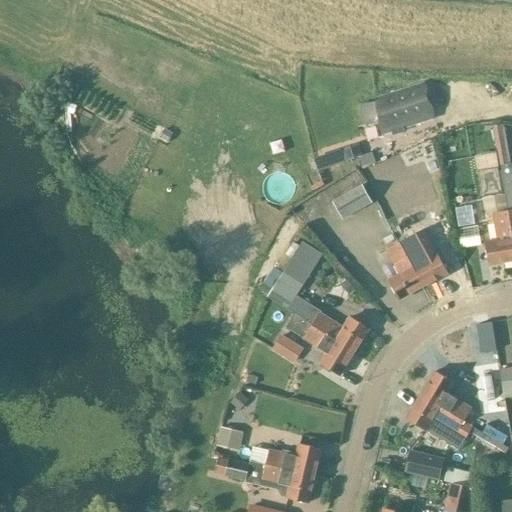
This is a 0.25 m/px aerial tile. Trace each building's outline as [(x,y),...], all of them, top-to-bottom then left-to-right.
[(375,98),(381,135),(434,117),(425,85),(375,98)] [(318,169),(374,149),(369,135),(313,156),(318,169)] [(511,234),(511,164),(501,166),(508,211),(511,234)] [(368,169),(378,194),(390,189),(380,165),(368,169)] [(478,171),(483,198),(502,195),(497,168),(478,171)] [(332,202),(342,220),(372,204),(362,186),(332,202)] [(384,195),(393,221),(414,214),(404,188),(384,195)] [(485,244),(489,264),(511,260),(511,234),(508,211),(492,214),(496,242),(485,244)] [(400,242),(424,286),(449,272),(438,253),(427,260),(413,235),(400,242)] [(312,325),(320,312),(321,311),(296,296),(322,255),(302,242),(267,298),(287,311),(288,309),(312,325)] [(389,281),(399,300),(424,286),(400,242),(385,251),(398,275),(389,281)] [(312,325),(354,351),(369,328),(351,317),(345,328),(320,312),(312,325)] [(321,365),(339,376),(354,351),(312,325),(303,340),(327,355),(321,365)] [(276,333),(269,352),(294,362),(302,343),(276,333)] [(497,356),(473,359),(480,405),(504,402),(497,356)] [(511,367),(499,370),(504,398),(511,397),(511,367)] [(436,371),(421,395),(464,421),(472,408),(447,393),(454,382),(436,371)] [(238,385),(225,420),(246,427),(258,392),(238,385)] [(464,421),(421,395),(407,419),(425,430),(430,421),(464,442),(472,427),(464,422),(464,421)] [(216,446),(239,452),(244,433),(220,428),(216,446)] [(265,464),(314,476),(321,449),(300,444),(297,456),(269,449),(265,464)] [(443,459),(408,451),(404,471),(439,478),(443,459)] [(224,477),(245,482),(249,464),(229,459),(229,460),(219,458),(215,474),(224,476),(224,477)] [(314,476),(265,464),(262,479),(279,483),(278,488),(282,495),(288,496),(287,498),(308,503),(314,476)] [(444,511),(445,511),(467,511),(473,489),(451,484),(444,511)] [(511,511),(511,500),(501,501),(501,511),(511,511)]
